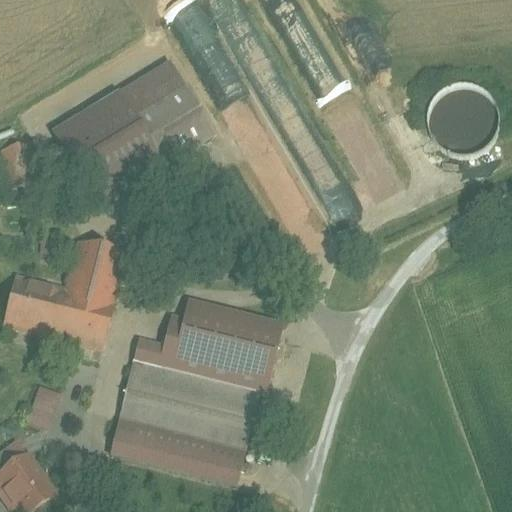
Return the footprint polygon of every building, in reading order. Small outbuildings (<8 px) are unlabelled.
[(177,69),(53,142),(100,221),(130,203),(224,148),(177,69)] [(356,193),(326,211),(337,230),(367,211),(356,193)] [(15,282),(3,332),(109,357),(133,259),(78,246),(66,294),(15,282)] [(139,344),(113,444),(141,451),(248,479),(278,364),(189,341),(186,356),(139,344)] [(66,404),(43,394),(30,425),(53,435),(66,404)] [(51,511),(65,503),(34,458),(30,461),(20,446),(0,460),(0,470),(5,478),(0,481),(0,495),(11,511),(51,511)]
